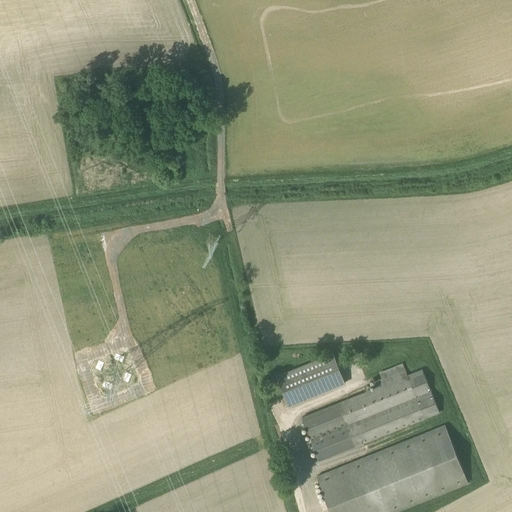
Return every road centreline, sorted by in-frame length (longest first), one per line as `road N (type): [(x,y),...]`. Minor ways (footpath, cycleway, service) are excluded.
road 1 (track): [(217,184),(281,418)]
road 2 (track): [(182,0),(209,72),(217,184)]
